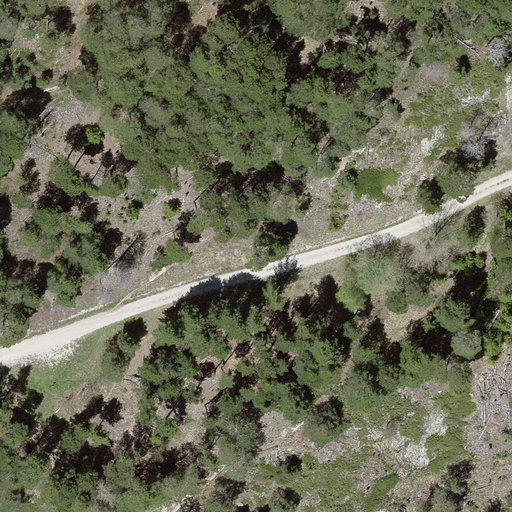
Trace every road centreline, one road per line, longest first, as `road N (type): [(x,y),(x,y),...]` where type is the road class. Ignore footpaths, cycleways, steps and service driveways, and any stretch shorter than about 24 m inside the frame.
road 1 (track): [(0,107),(45,83),(347,129),(136,277),(117,309)]
road 2 (track): [(0,357),(117,309),(428,217),(511,178)]
